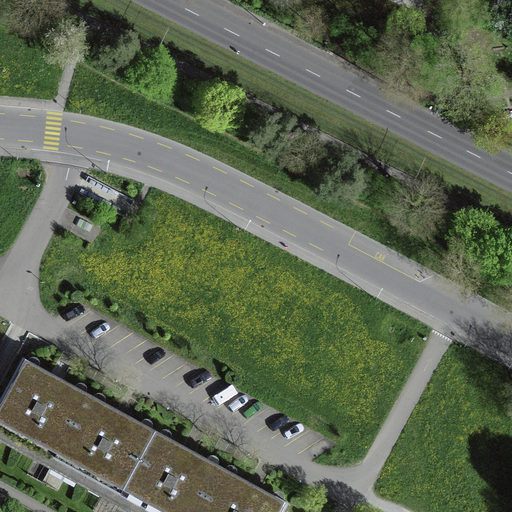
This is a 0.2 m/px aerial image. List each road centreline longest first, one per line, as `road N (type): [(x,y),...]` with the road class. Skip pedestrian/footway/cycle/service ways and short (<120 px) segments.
road 1 (residential): [(0,305),(351,496),(453,310)]
road 2 (residential): [(453,310),(203,178),(77,135)]
road 3 (secondary): [(167,0),(511,174)]
road 4 (residential): [(77,135),(63,189),(0,290)]
